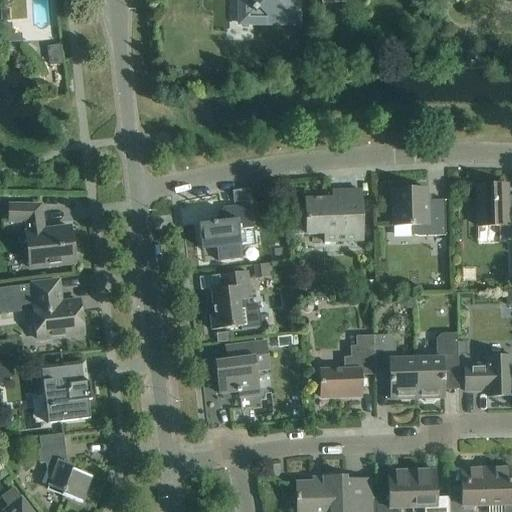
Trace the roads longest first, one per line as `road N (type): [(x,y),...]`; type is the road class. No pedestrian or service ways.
road 1 (residential): [(511,153),(335,158),(136,191)]
road 2 (residential): [(511,422),(457,424),(418,444),(236,456)]
road 3 (residential): [(169,467),(136,191)]
road 4 (residential): [(136,191),(113,0)]
